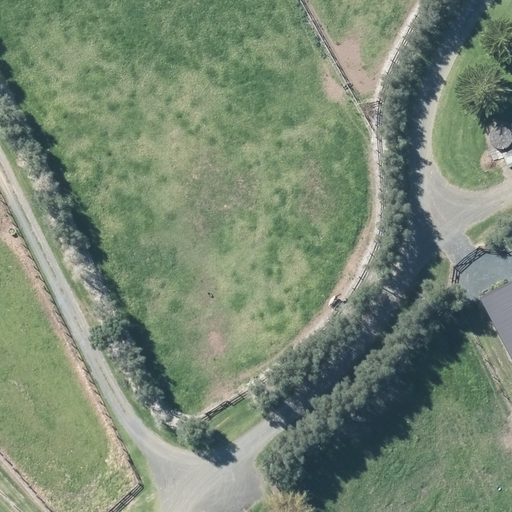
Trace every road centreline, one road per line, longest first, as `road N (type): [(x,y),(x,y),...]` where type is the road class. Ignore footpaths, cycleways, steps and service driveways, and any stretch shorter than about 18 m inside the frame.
road 1 (track): [(492,0),(433,63),(417,113),(405,238),(346,330),(184,485),(180,511)]
road 2 (track): [(184,485),(127,424),(0,164)]
